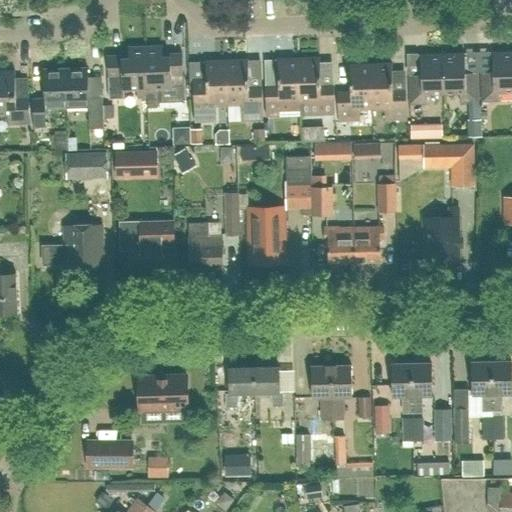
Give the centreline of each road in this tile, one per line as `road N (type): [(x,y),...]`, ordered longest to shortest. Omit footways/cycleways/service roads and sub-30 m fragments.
road 1 (residential): [(0,469),(94,349),(134,329),(165,320),(511,309)]
road 2 (residential): [(511,14),(205,22),(163,0)]
